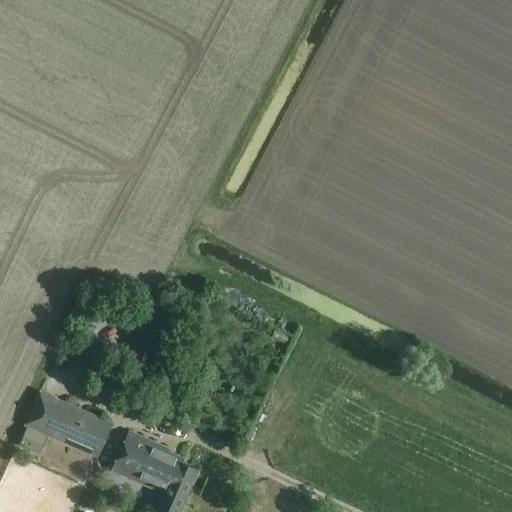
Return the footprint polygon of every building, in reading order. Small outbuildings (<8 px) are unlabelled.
[(152,368),(177,313),(151,301),(127,357),(152,368)] [(176,422),(186,403),(161,389),(150,408),(176,422)] [(99,453),(112,424),(42,393),(29,422),(99,453)] [(40,453),(48,436),(28,427),(20,444),(40,453)] [(177,511),(196,470),(182,463),(183,460),(166,453),(167,449),(128,431),(111,470),(160,492),(150,511),(177,511)] [(120,495),(123,479),(90,472),(87,488),(120,495)]
